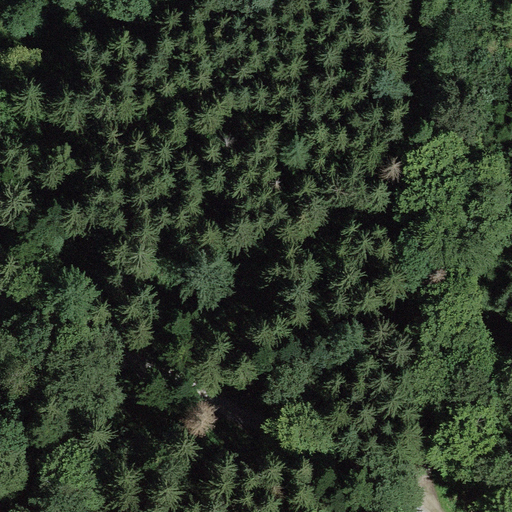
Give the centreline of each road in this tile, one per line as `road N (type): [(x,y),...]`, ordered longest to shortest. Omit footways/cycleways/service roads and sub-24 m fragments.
road 1 (track): [(421,511),(403,0)]
road 2 (track): [(0,294),(244,408),(419,511)]
